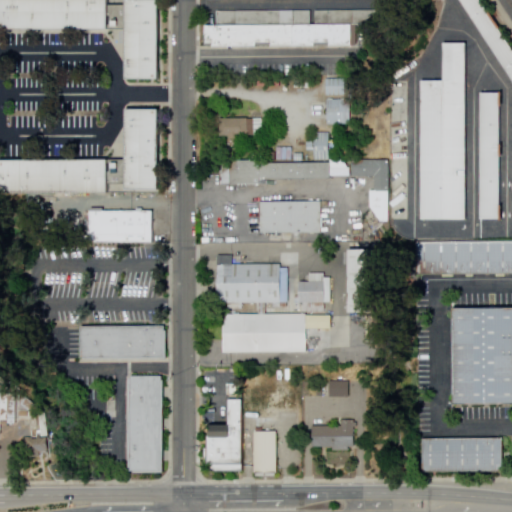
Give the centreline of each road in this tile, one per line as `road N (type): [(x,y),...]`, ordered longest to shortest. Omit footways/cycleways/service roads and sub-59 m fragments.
road 1 (residential): [(183,511),(186,0)]
road 2 (tertiary): [(370,506),(347,496),(0,497)]
road 3 (tertiary): [(511,510),(370,506)]
